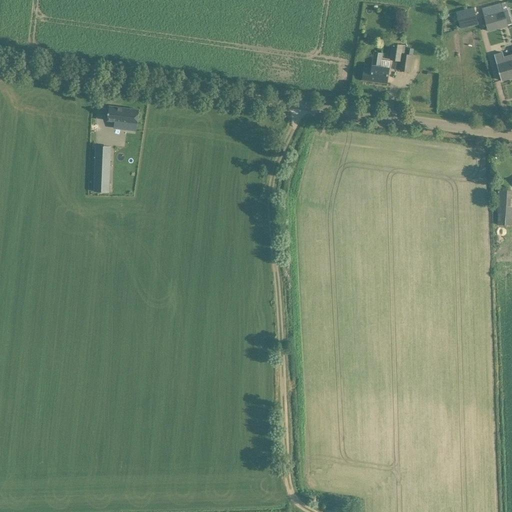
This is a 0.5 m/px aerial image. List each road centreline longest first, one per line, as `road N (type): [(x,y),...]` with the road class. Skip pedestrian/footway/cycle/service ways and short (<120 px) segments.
road 1 (unclassified): [(511,138),(0,63)]
road 2 (track): [(302,109),(274,187),(286,461),(290,486),(317,511)]
